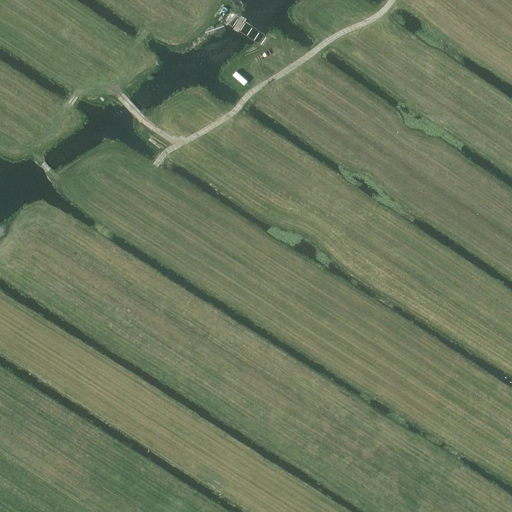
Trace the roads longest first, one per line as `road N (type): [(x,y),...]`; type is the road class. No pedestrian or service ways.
road 1 (track): [(180,145),(323,44),(379,19),(396,0)]
road 2 (track): [(38,157),(58,179),(154,166),(180,145),(140,119),(120,94)]
